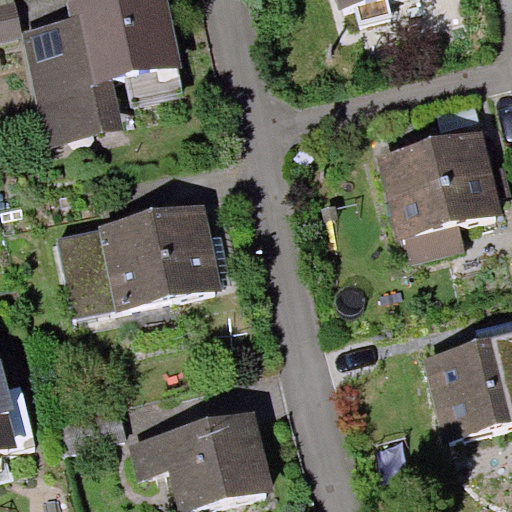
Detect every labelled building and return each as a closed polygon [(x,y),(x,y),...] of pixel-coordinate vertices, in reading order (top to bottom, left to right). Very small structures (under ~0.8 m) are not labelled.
[(12,0),(0,0),(0,40),(20,36),(12,0)] [(105,0),(72,9),(76,24),(21,38),(50,149),(121,130),(109,85),(182,66),(164,0),(105,0)] [(451,0),(333,0),(342,31),(452,2),(451,0)] [(489,141),(384,167),(406,256),(511,231),(489,141)] [(209,214),(59,249),(78,332),(229,297),(209,214)] [(511,345),(429,367),(450,449),(511,433),(511,345)] [(0,352),(0,458),(34,451),(18,387),(9,389),(0,352)] [(256,422),(126,456),(140,511),(237,511),(277,502),(256,422)]
